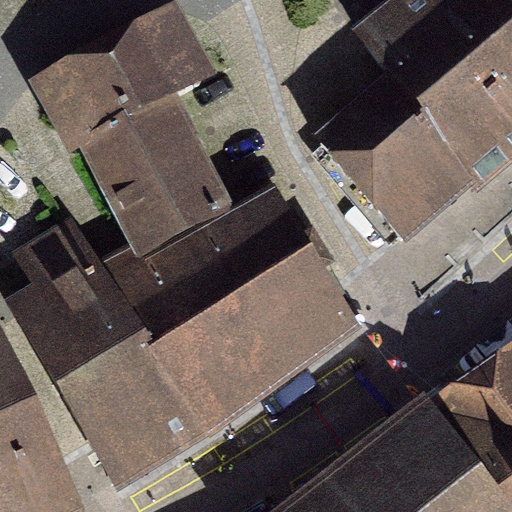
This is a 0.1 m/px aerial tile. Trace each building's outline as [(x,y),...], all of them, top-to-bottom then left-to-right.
[(511,0),(432,0),(364,56),(392,92),(481,196),(511,169),(511,0)] [(52,80),(88,146),(162,106),(195,88),(159,22),(52,80)] [(392,92),(326,152),(408,252),(481,196),(392,92)] [(221,214),(162,106),(88,146),(146,255),(221,214)] [(268,201),(111,293),(201,426),(353,331),(279,194),(268,201)] [(10,290),(24,319),(114,490),(201,426),(111,293),(78,244),(10,290)] [(0,475),(50,453),(0,343),(0,475)] [(511,373),(481,397),(511,444),(511,373)] [(490,511),(511,511),(511,444),(481,397),(437,430),(490,511)] [(490,511),(437,430),(358,493),(368,511),(490,511)] [(50,453),(0,475),(0,511),(60,511),(75,505),(50,453)] [(368,511),(358,493),(328,511),(368,511)]
